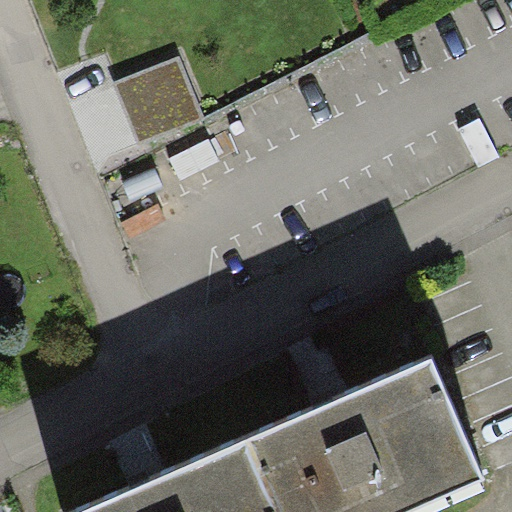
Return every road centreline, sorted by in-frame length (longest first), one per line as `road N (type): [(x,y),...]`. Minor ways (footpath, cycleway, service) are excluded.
road 1 (residential): [(511,168),(133,343)]
road 2 (residential): [(133,343),(110,257),(8,0)]
road 3 (residential): [(133,343),(0,422)]
